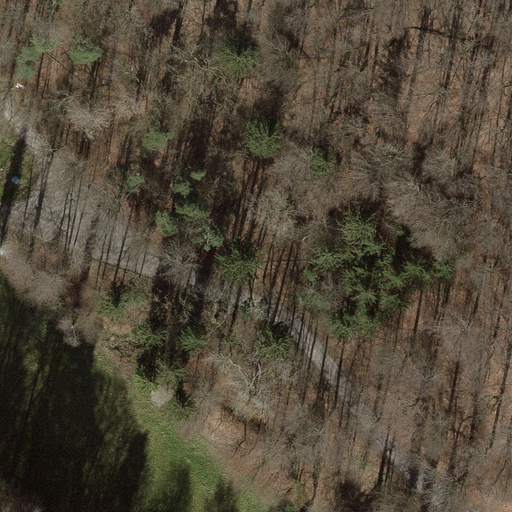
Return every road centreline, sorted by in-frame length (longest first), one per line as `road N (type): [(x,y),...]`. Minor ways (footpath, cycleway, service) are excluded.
road 1 (residential): [(457,511),(411,471),(302,335),(268,307),(0,214)]
road 2 (track): [(67,236),(45,149),(0,101)]
